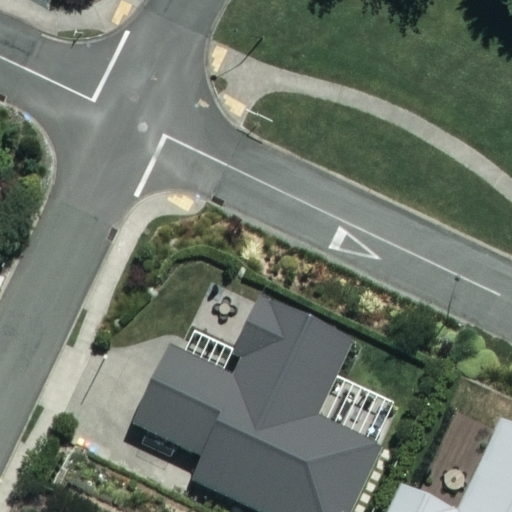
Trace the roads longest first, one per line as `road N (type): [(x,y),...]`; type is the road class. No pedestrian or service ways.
road 1 (residential): [(511,301),(125,115)]
road 2 (residential): [(125,115),(0,380)]
road 3 (residential): [(0,57),(125,115)]
road 4 (residential): [(182,0),(125,115)]
